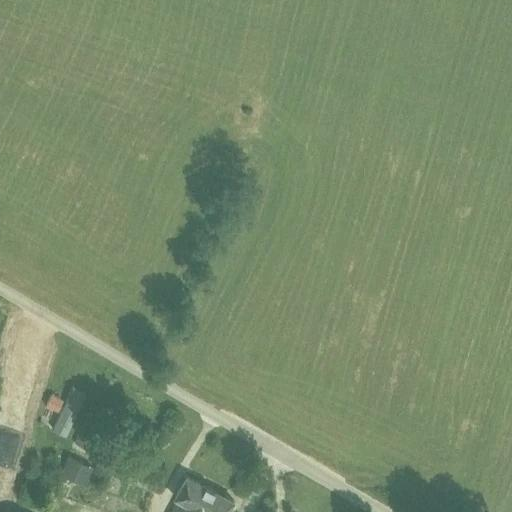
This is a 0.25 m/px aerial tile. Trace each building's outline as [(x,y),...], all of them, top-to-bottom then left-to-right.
[(72,388),(52,432),(65,438),(85,394),(72,388)] [(46,405),(54,408),(59,397),(51,394),(46,405)] [(74,442),(95,451),(108,422),(87,413),(74,442)] [(60,472),(85,483),(93,466),(68,455),(60,472)] [(170,511),(227,511),(234,500),(186,475),(174,496),(178,498),(170,511)]
